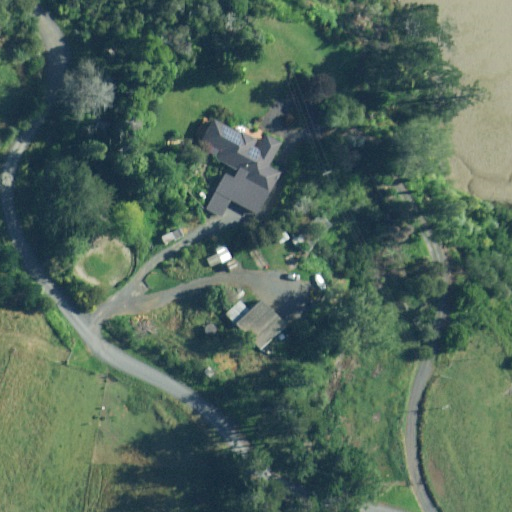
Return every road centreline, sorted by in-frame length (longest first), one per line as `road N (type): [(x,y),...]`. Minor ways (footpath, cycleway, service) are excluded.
road 1 (unclassified): [(0,225),(38,290),(87,335),(207,405),(259,484),(313,511)]
road 2 (unclassified): [(20,0),(39,26),(36,76),(0,123)]
